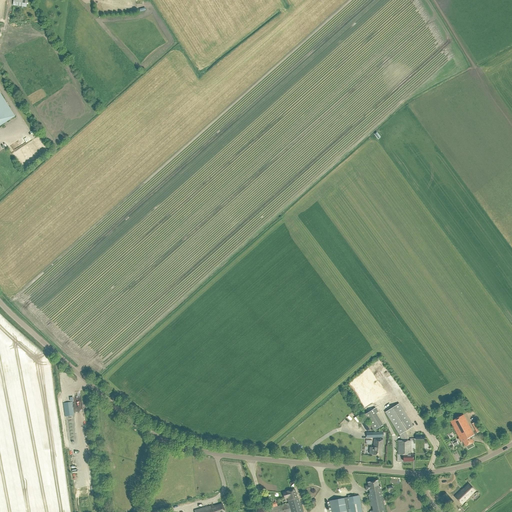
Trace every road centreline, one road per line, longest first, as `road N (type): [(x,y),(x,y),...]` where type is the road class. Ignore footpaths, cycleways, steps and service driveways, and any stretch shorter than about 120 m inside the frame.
road 1 (unclassified): [(420,471),(216,454),(163,439)]
road 2 (unclassified): [(163,439),(0,303)]
